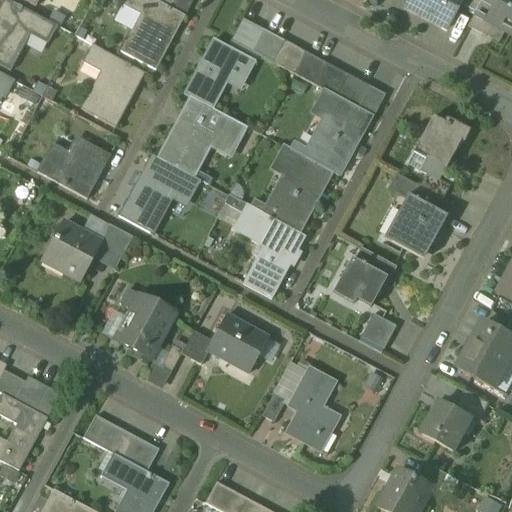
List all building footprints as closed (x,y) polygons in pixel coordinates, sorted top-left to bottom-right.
[(4,0),(0,8),(0,68),(11,74),(30,37),(48,46),(57,29),(4,0)] [(18,0),(36,9),(40,0),(18,0)] [(140,17),(120,55),(156,73),(185,19),(171,11),(150,0),(126,0),(123,8),(140,17)] [(176,0),(150,0),(171,11),(176,0)] [(409,0),(406,7),(449,30),(461,7),(464,0),(409,0)] [(464,0),(461,7),(475,14),(481,4),(482,0),(464,0)] [(511,0),(498,0),(493,11),(487,23),(493,26),(511,36),(511,0)] [(481,4),(475,14),(468,29),(486,39),(493,26),(487,23),(493,11),(481,4)] [(264,32),(243,21),(231,43),(252,54),(264,32)] [(285,44),(264,32),(252,54),(273,66),(285,44)] [(213,42),(184,97),(191,101),(191,100),(213,112),(231,76),(245,83),(255,65),(213,42)] [(306,55),(285,44),(273,66),(294,77),(306,55)] [(145,76),(93,48),(83,65),(101,75),(81,112),(116,130),(145,76)] [(327,66),(306,55),(294,77),(315,88),(327,66)] [(348,78),(327,66),(315,88),(328,95),(337,100),(348,78)] [(0,76),(0,103),(0,101),(11,82),(0,76)] [(370,89),(348,78),(337,100),(358,111),(370,89)] [(385,97),(370,89),(358,111),(372,119),(374,120),(385,97)] [(337,100),(328,95),(318,112),(330,119),(306,162),(331,175),(338,179),(372,119),(337,100)] [(191,101),(158,162),(193,180),(214,141),(234,152),(246,130),(213,112),(191,100),(191,101)] [(432,120),(416,149),(428,156),(426,161),(445,172),(461,144),(463,145),(469,134),(447,122),(444,127),(432,120)] [(70,162),(50,151),(38,175),(87,202),(109,160),(79,144),(70,162)] [(306,162),(288,152),(278,170),(289,176),(265,219),(298,236),(331,175),(306,162)] [(151,158),(118,219),(150,236),(171,197),(187,205),(199,183),(193,180),(158,162),(151,158)] [(450,188),(427,176),(420,189),(424,192),(442,202),(450,188)] [(420,189),(396,177),(388,192),(407,202),(408,201),(417,206),(424,192),(420,189)] [(406,218),(391,244),(421,260),(429,245),(431,247),(442,228),(427,221),(431,214),(417,206),(408,201),(407,202),(400,215),(406,218)] [(269,262),(259,256),(243,286),(272,301),(291,267),(286,264),(292,252),(295,253),(303,239),(298,236),(265,219),(248,210),(238,229),(276,249),(269,262)] [(100,245),(63,225),(45,259),(67,271),(64,276),(80,285),(92,262),(101,246),(100,245)] [(133,240),(109,228),(100,245),(101,246),(92,262),(114,274),(133,240)] [(394,269),(361,251),(354,263),(386,281),(385,283),(387,284),(394,269)] [(354,263),(351,262),(338,286),(356,296),(353,301),(370,310),(385,283),(386,281),(354,263)] [(511,277),(500,300),(501,300),(504,295),(511,299),(511,277)] [(138,298),(127,293),(120,307),(130,312),(138,298)] [(175,318),(138,298),(130,312),(113,344),(150,364),(175,318)] [(396,329),(373,316),(361,339),(383,352),(396,329)] [(268,341),(226,318),(211,344),(206,353),(208,354),(249,376),(268,341)] [(485,324),(459,372),(496,392),(497,390),(493,389),(501,375),(510,359),(511,360),(511,339),(506,336),(485,324)] [(211,344),(194,334),(183,354),(182,357),(201,368),(208,354),(206,353),(211,344)] [(183,354),(172,348),(160,369),(171,375),(182,357),(183,354)] [(309,370),(288,409),(297,414),(285,436),(320,455),(339,419),(322,410),(335,385),(309,370)] [(25,384),(4,373),(0,380),(0,395),(1,397),(15,404),(25,384)] [(511,391),(511,381),(501,375),(493,389),(497,390),(496,392),(508,399),(511,391)] [(25,384),(15,404),(25,409),(39,385),(28,379),(25,384)] [(39,385),(25,409),(36,415),(49,391),(39,385)] [(49,391),(36,415),(47,421),(60,397),(49,391)] [(491,407),(466,393),(455,412),(473,422),(473,423),(480,427),(491,407)] [(274,395),(261,418),(274,425),(286,402),(274,395)] [(7,445),(0,441),(0,463),(19,474),(47,421),(36,415),(25,409),(15,404),(1,397),(0,399),(0,418),(16,428),(7,445)] [(441,405),(423,438),(455,455),(473,423),(473,422),(455,412),(441,405)] [(96,418),(83,441),(94,446),(106,424),(96,418)] [(106,424),(94,446),(105,452),(117,430),(106,424)] [(127,435),(117,430),(105,452),(113,457),(115,458),(127,435)] [(138,441),(127,435),(115,458),(126,463),(138,441)] [(138,441),(126,463),(136,469),(148,447),(138,441)] [(159,452),(148,447),(136,469),(147,474),(159,452)] [(134,492),(124,509),(120,506),(116,511),(154,511),(169,486),(147,474),(136,469),(126,463),(115,458),(113,457),(101,479),(102,480),(104,476),(134,492)] [(448,478),(426,465),(417,481),(435,490),(434,491),(440,494),(448,478)] [(403,473),(395,489),(391,487),(379,510),(381,511),(422,511),(434,491),(435,490),(417,481),(403,473)] [(228,511),(237,496),(216,485),(205,506),(216,511),(228,511)] [(89,511),(54,493),(43,511),(89,511)] [(256,511),(259,508),(237,496),(228,511),(256,511)]
